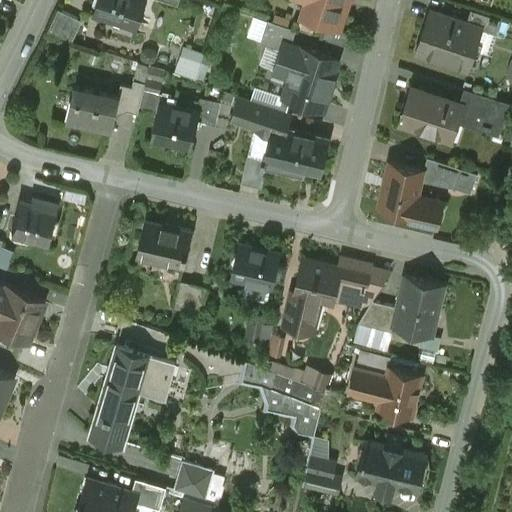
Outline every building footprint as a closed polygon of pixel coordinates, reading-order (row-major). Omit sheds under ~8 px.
[(143,0),(97,0),(94,11),(136,24),(143,0)] [(303,0),(299,15),(335,27),(344,0),(303,0)] [(501,18),(471,7),(466,20),(482,25),(482,27),(496,32),(501,18)] [(82,20),(59,9),(48,31),(73,39),(82,20)] [(466,20),(441,12),(439,20),(427,15),(415,50),(468,68),(482,27),(482,25),(466,20)] [(296,27),(267,17),(260,40),(281,47),(284,39),(292,41),(296,27)] [(292,41),(284,39),(281,47),(273,73),(289,79),(284,94),(323,107),(333,80),(331,79),(338,57),(292,41)] [(134,85),(121,82),(118,94),(119,95),(117,104),(138,110),(149,64),(139,62),(134,85)] [(148,82),(145,99),(159,102),(163,85),(148,82)] [(118,94),(74,84),(71,97),(77,98),(72,120),(111,129),(117,104),(119,95),(118,94)] [(462,102),(412,85),(400,122),(422,129),(451,138),(458,117),(463,102),(462,102)] [(509,101),(466,87),(462,102),(463,102),(458,117),(499,131),(509,101)] [(263,100),(237,92),(233,111),(257,119),(263,100)] [(199,107),(160,99),(152,137),(170,141),(171,136),(191,141),(199,107)] [(288,108),(263,100),(257,119),(272,123),(273,123),(282,125),(288,108)] [(282,125),(273,123),(272,123),(265,157),(261,156),(260,164),(295,172),(297,165),(320,171),(328,136),(282,125)] [(461,166),(432,156),(428,169),(423,168),(421,177),(454,185),(461,166)] [(423,167),(389,159),(379,203),(411,211),(413,211),(418,193),(421,177),(423,168),(423,167)] [(477,171),(461,166),(454,185),(471,191),(477,171)] [(443,198),(418,193),(413,211),(411,211),(410,217),(437,224),(443,198)] [(42,204),(18,199),(10,232),(49,241),(58,202),(43,198),(42,204)] [(192,230),(145,219),(138,249),(169,256),(168,260),(184,264),(192,230)] [(280,250),(239,240),(231,276),(246,279),(257,282),(258,280),(272,284),(280,250)] [(339,264),(303,256),(295,289),(295,291),(323,298),(332,300),(337,278),(340,264),(339,264)] [(370,265),(341,258),(339,264),(340,264),(337,278),(365,284),(370,265)] [(445,283),(404,273),(396,304),(392,323),(393,323),(432,333),(445,283)] [(257,282),(246,279),(243,291),(246,295),(264,299),(268,296),(270,285),(272,285),(272,284),(258,280),(257,282)] [(178,282),(173,305),(187,308),(192,285),(178,282)] [(4,288),(0,286),(0,327),(27,340),(37,317),(33,315),(40,298),(6,284),(4,288)] [(207,288),(192,285),(187,308),(201,311),(207,288)] [(323,298),(295,291),(295,289),(292,289),(284,322),(316,329),(323,298)] [(396,304),(373,298),(372,297),(358,321),(392,329),(393,323),(392,323),(396,304)] [(263,323),(250,320),(246,339),(259,342),(263,323)] [(273,332),(272,352),(288,353),(289,334),(273,332)] [(137,350),(115,343),(105,377),(106,378),(134,387),(136,387),(139,378),(146,380),(148,375),(169,381),(174,361),(160,357),(162,352),(139,345),(137,350)] [(387,371),(356,363),(350,390),(380,397),(379,404),(412,412),(421,373),(388,365),(387,371)] [(325,392),(246,364),(241,383),(260,389),(266,403),(264,412),(291,419),(290,424),(296,434),(314,438),(320,408),(325,392)] [(0,406),(13,374),(0,368),(0,406)] [(134,387),(106,378),(89,434),(118,442),(134,387)] [(425,452),(366,438),(357,473),(377,478),(376,483),(379,488),(388,490),(393,487),(394,482),(417,488),(422,482),(428,460),(425,452)] [(335,459),(310,452),(307,466),(332,472),(335,459)] [(213,473),(181,463),(173,490),(184,493),(186,494),(205,500),(213,473)] [(332,472),(307,466),(303,482),(337,490),(341,474),(332,472)] [(132,490),(86,477),(78,505),(81,506),(79,511),(132,511),(136,500),(138,492),(132,490)] [(152,482),(136,477),(132,490),(138,492),(136,500),(160,508),(166,486),(152,482)] [(186,494),(184,493),(177,511),(193,511),(195,507),(209,511),(212,502),(205,500),(186,494)]
